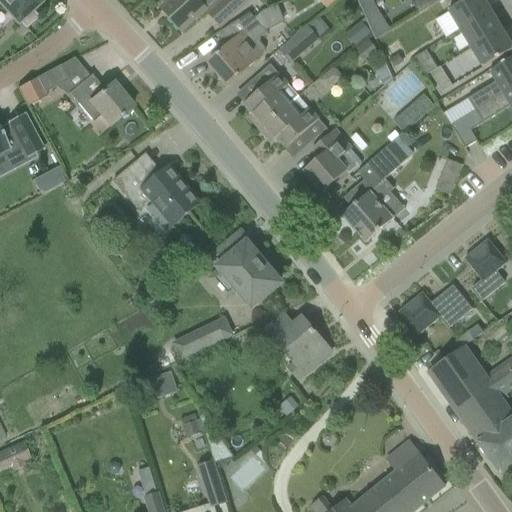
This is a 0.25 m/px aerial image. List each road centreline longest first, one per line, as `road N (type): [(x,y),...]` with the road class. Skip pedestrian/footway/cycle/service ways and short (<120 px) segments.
road 1 (unclassified): [(349,311),(235,163),(94,7)]
road 2 (unclassified): [(471,481),(349,311)]
road 3 (residential): [(511,179),(349,311)]
